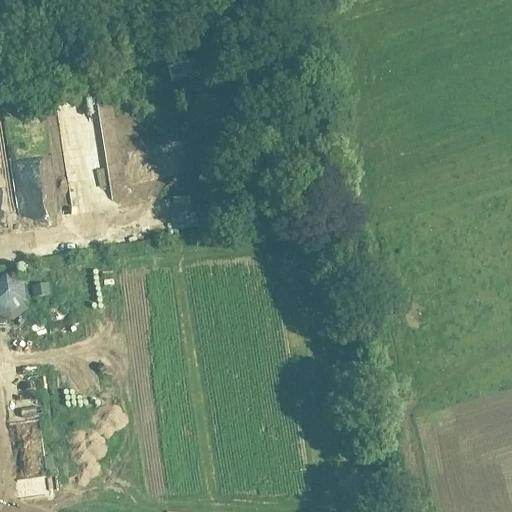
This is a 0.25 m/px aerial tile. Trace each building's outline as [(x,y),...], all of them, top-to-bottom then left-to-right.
[(199,58),(167,67),(170,79),(202,70),(199,58)] [(111,187),(122,186),(122,170),(110,171),(111,187)] [(80,171),(63,180),(71,197),(88,188),(80,171)] [(0,280),(0,310),(11,315),(26,303),(23,284),(6,276),(0,280)] [(48,285),(32,287),(33,299),(50,297),(48,285)]
